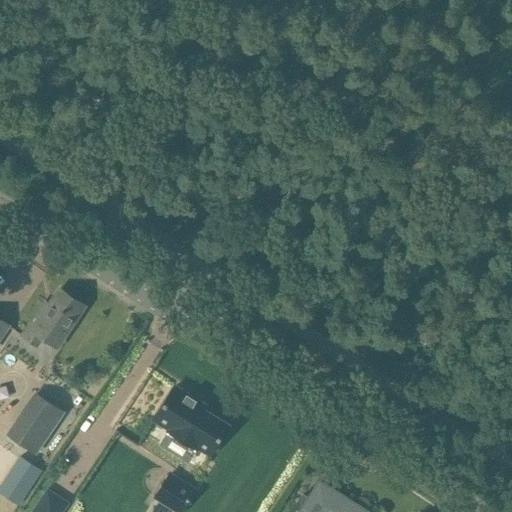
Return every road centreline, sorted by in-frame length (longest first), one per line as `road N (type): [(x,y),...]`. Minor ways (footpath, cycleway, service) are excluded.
road 1 (unknown): [(0,112),(375,296),(511,441)]
road 2 (tertiary): [(480,511),(0,202)]
